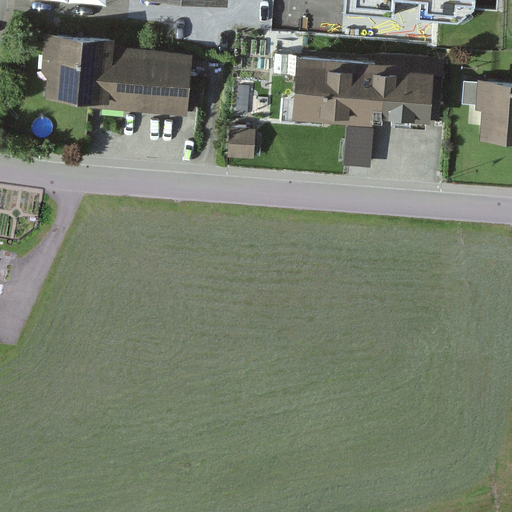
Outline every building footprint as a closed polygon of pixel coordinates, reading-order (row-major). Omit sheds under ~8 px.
[(115,31),(45,25),(42,67),(48,72),(47,91),(91,95),(90,103),(187,111),(192,50),(114,43),(115,31)] [(375,57),(297,50),(292,114),(374,121),(375,110),(432,115),(437,54),(376,49),(375,57)] [(511,75),(478,72),(477,78),(466,77),(464,99),(475,100),(474,104),(483,105),(480,132),(511,134),(511,75)] [(256,127),(231,124),(229,153),(253,156),(256,127)] [(374,126),(348,124),(344,162),(371,164),(374,126)]
